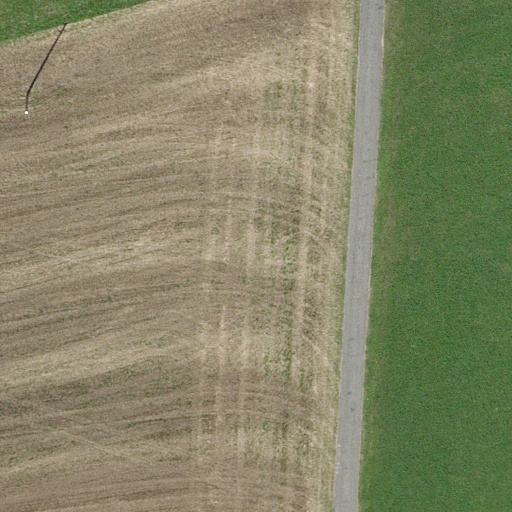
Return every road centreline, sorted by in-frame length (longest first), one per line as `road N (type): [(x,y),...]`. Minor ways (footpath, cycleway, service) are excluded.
road 1 (track): [(367,0),(341,511)]
road 2 (track): [(178,0),(0,41)]
